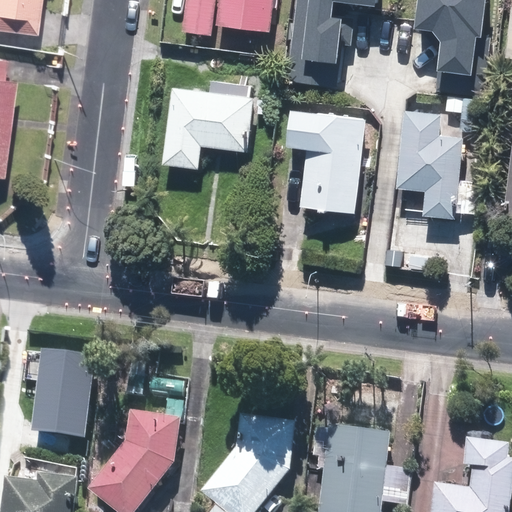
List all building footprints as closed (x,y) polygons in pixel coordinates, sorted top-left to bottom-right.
[(0,0),(0,28),(39,32),(41,0),(0,0)] [(187,0),(184,37),(214,40),(215,32),(266,38),(270,0),(187,0)] [(304,0),(296,77),(343,82),(348,40),(357,42),(360,17),(341,14),(342,0),(359,0),(385,3),(385,0),(304,0)] [(494,0),(426,0),(423,25),(441,27),(450,39),(444,87),(489,93),(496,35),(490,34),(494,0)] [(511,0),(507,0),(503,63),(511,63),(511,0)] [(0,174),(4,175),(14,78),(6,78),(8,57),(0,56),(0,174)] [(207,93),(168,89),(159,171),(196,174),(198,152),(245,157),(253,85),(208,80),(207,93)] [(361,122),(285,116),(282,155),(302,157),(298,213),(313,214),(313,219),(321,220),(321,215),(353,218),(361,122)] [(438,117),(399,116),(397,193),(423,194),(422,221),(448,222),(449,208),(456,208),(457,164),(468,164),(468,147),(460,147),(460,138),(437,138),(438,117)] [(43,348),(32,429),(85,436),(93,376),(85,375),(88,354),(43,348)] [(122,511),(140,511),(179,464),(184,417),(137,415),(136,438),(95,490),(122,511)] [(265,511),(297,472),(301,422),(248,417),(245,449),(211,491),(225,502),(217,511),(265,511)] [(320,470),(334,472),(329,511),(387,511),(388,501),(413,504),(417,469),(392,466),(396,433),(339,427),(338,430),(325,428),(320,470)] [(476,484),(441,481),(438,511),(511,511),(511,441),(474,437),(471,465),(478,466),(476,484)] [(6,479),(3,511),(71,511),(74,479),(38,476),(37,482),(6,479)]
